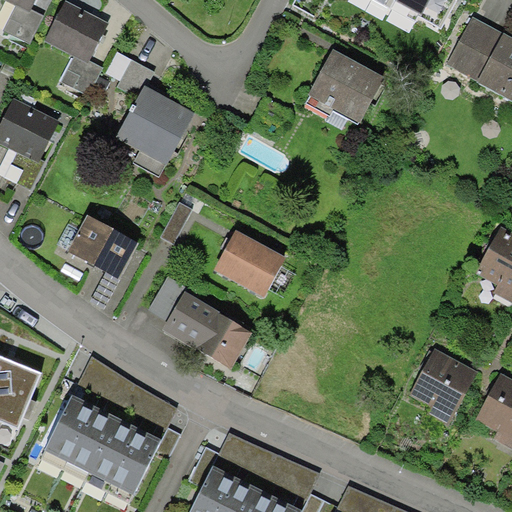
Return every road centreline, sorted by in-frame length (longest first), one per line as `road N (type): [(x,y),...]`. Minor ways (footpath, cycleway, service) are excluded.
road 1 (unclassified): [(0,255),(140,359),(464,511)]
road 2 (residential): [(273,0),(248,47),(225,66),(200,57),(137,0)]
